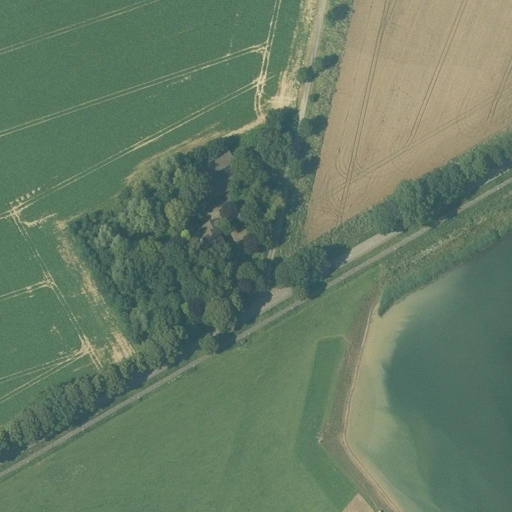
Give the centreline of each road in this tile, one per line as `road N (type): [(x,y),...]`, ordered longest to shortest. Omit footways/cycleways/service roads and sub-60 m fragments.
road 1 (secondary): [(0,458),(270,302)]
road 2 (unclassified): [(270,302),(263,290),(324,0)]
road 3 (secondary): [(270,302),(511,162)]
